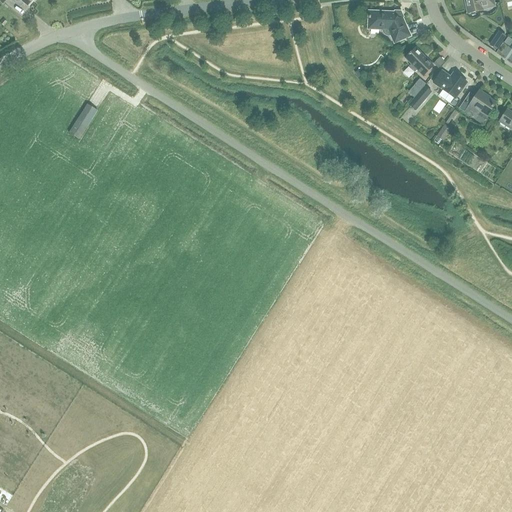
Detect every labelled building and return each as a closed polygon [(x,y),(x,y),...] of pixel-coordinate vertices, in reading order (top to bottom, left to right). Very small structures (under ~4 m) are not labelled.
[(465,0),(468,13),(483,10),(483,9),(495,6),(493,0),(465,0)] [(369,12),(369,26),(382,27),(382,29),(383,32),(384,34),(386,36),(389,36),(391,36),(395,43),(410,36),(402,18),(400,19),(399,16),(397,15),(395,15),(395,13),(369,12)] [(499,32),(489,46),(497,51),(506,37),(499,32)] [(423,77),(434,66),(416,48),(405,58),(411,65),(410,66),(415,72),(417,70),(423,77)] [(361,69),(356,73),(359,78),(364,75),(361,69)] [(442,71),(433,83),(442,89),(443,90),(439,95),(450,103),(454,98),(455,99),(467,82),(454,73),(451,78),(442,71)] [(408,93),(415,98),(425,86),(425,85),(426,84),(420,79),(408,93)] [(425,86),(415,98),(409,105),(416,111),(432,92),(425,86)] [(470,93),(459,109),(469,115),(474,108),(487,116),(496,103),(485,96),(485,95),(479,91),(475,97),(470,93)] [(437,111),(442,104),(437,100),(431,108),(437,111)] [(79,140),(98,111),(87,104),(69,133),(79,140)] [(511,112),(508,110),(500,122),(511,130),(511,112)] [(445,124),(437,136),(444,141),(452,129),(445,124)]
